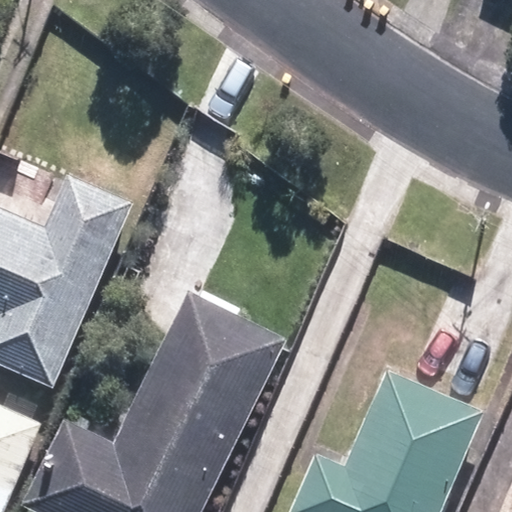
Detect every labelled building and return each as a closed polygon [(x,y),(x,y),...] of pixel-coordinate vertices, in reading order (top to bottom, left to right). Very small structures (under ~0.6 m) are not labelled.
[(0,194),(0,310),(2,311),(0,315),(0,356),(64,384),(146,198),(77,168),(55,218),(0,194)] [(199,224),(169,284),(195,297),(201,285),(212,291),(236,242),(199,224)] [(212,291),(201,285),(195,297),(125,438),(78,415),(37,498),(65,511),(204,511),(294,332),(212,291)] [(451,511),(499,404),(400,361),(393,378),(361,364),(329,437),(359,450),(356,457),(326,445),(298,508),(307,511),(451,511)] [(0,511),(12,511),(53,418),(0,394),(0,511)]
